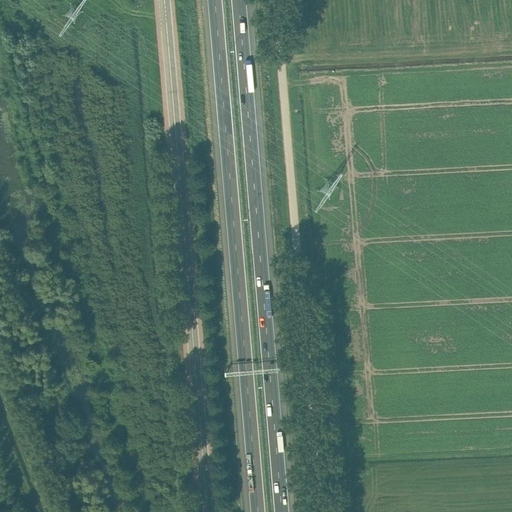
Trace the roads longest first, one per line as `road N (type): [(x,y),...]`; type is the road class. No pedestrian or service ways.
road 1 (motorway): [(211,0),(257,511)]
road 2 (motorway): [(284,511),(241,0)]
road 3 (tertiary): [(206,511),(164,0)]
road 4 (unclassified): [(316,511),(275,0)]
